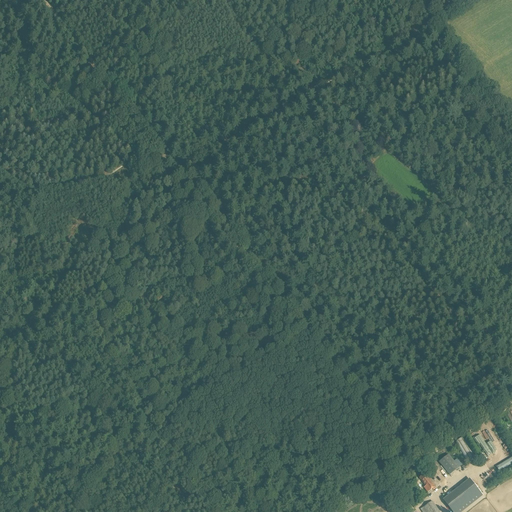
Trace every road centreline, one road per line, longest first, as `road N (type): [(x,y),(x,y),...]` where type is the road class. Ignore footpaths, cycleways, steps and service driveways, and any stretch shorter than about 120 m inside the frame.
road 1 (unknown): [(196,191),(113,300),(110,340),(136,379),(134,391),(109,403),(95,422),(101,486),(69,511)]
road 2 (track): [(502,364),(435,269),(354,203),(319,185),(270,189),(190,170)]
road 3 (unknown): [(183,174),(435,20)]
road 4 (track): [(455,394),(364,305),(256,264)]
road 5 (unknown): [(511,146),(488,128),(452,77),(435,20)]
road 6 (unknown): [(262,56),(248,63),(206,56),(129,106)]
road 7 (unknown): [(388,432),(511,359)]
road 8 (unknown): [(275,511),(382,454),(394,439)]
road 9 (track): [(129,106),(45,0)]
